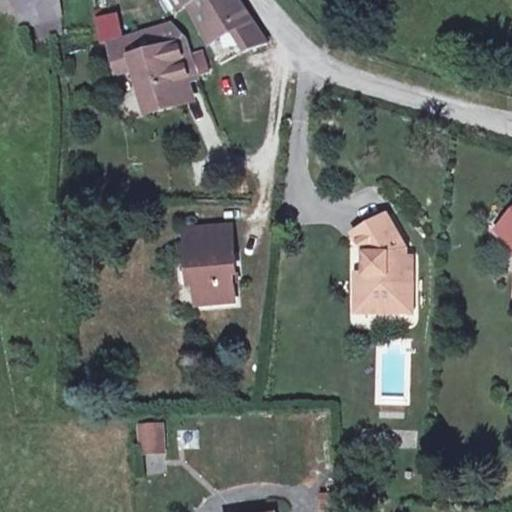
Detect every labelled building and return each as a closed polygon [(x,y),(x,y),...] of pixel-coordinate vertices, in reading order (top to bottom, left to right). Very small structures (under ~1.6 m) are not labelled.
[(61,0),(14,0),(24,27),(36,24),(41,39),(65,33),(61,0)] [(186,0),(172,0),(178,10),(189,5),(186,0)] [(239,0),(199,0),(190,6),(208,42),(235,27),(248,50),(268,44),(239,0)] [(119,14),(102,19),(106,45),(112,43),(124,39),(119,14)] [(124,39),(112,43),(115,55),(113,56),(117,72),(119,71),(119,74),(137,70),(144,97),(178,87),(171,63),(194,56),(189,40),(173,23),(124,39)] [(194,56),(171,63),(178,87),(201,80),(194,56)] [(144,97),(150,117),(184,107),(178,87),(144,97)] [(364,293),(364,313),(412,312),(412,273),(406,272),(406,258),(406,249),(387,216),(356,235),(367,255),(367,276),(371,276),(372,293),(364,293)] [(187,231),(191,272),(195,272),(197,285),(199,306),(235,302),(233,275),(237,274),(232,227),(187,231)] [(367,276),(358,276),(358,313),(364,313),(364,293),(372,293),(371,276),(367,276)] [(167,449),(165,424),(140,426),(142,451),(167,449)] [(332,511),(332,495),(321,495),(321,511),(332,511)]
